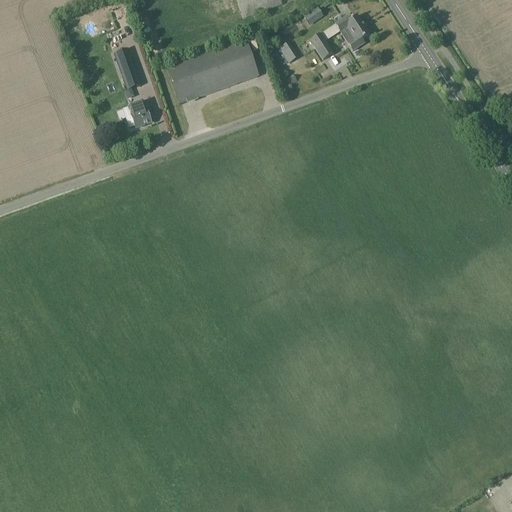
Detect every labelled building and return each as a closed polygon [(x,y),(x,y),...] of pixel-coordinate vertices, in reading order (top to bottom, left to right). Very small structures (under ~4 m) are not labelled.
[(279,0),(234,0),(242,21),(282,6),(279,0)] [(346,18),(335,26),(340,33),(344,30),(352,42),(347,45),(352,52),(364,44),(361,41),(369,36),(357,17),(349,22),(346,18)] [(320,35),(310,42),(323,61),(333,55),(320,35)] [(257,78),(244,40),(166,69),(179,106),(257,78)] [(288,44),(279,50),(288,64),(298,58),(288,44)] [(136,72),(135,70),(128,50),(114,56),(121,75),(122,78),(127,92),(141,87),(136,72)] [(104,111),(140,98),(137,89),(126,93),(125,89),(100,98),(104,111)] [(150,124),(146,113),(150,112),(147,103),(125,110),(128,120),(132,118),(136,129),(150,124)] [(136,138),(152,132),(150,126),(134,132),(136,138)]
